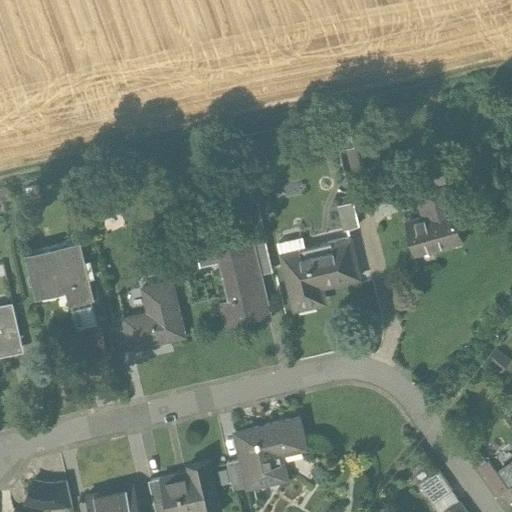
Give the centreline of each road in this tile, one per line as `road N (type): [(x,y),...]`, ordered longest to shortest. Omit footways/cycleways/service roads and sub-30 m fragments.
road 1 (residential): [(485,511),(413,406),(363,371),(317,373),(0,456)]
road 2 (track): [(0,178),(511,66)]
